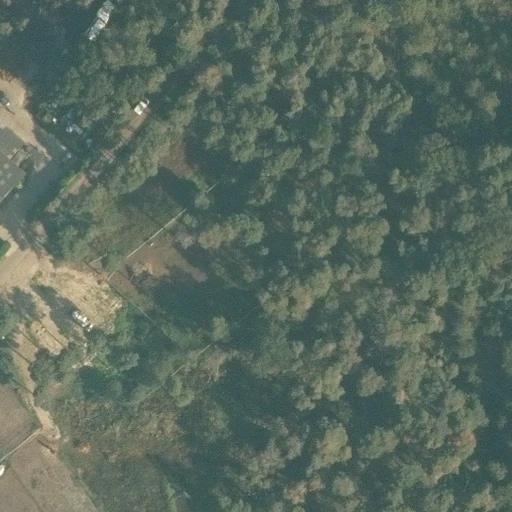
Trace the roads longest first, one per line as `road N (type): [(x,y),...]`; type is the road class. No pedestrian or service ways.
road 1 (track): [(485,511),(384,0)]
road 2 (track): [(49,222),(250,0)]
